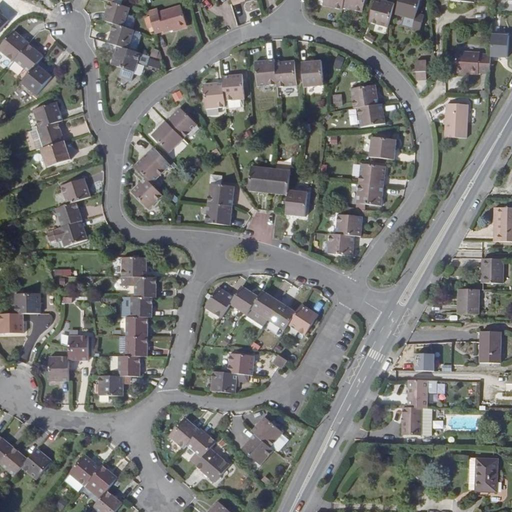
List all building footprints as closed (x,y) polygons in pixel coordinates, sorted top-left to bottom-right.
[(109,20),(117,23),(123,4),(119,3),(113,1),(109,0),(102,0),(98,18),(102,18),(109,20)] [(365,0),(344,0),(344,5),(363,8),(365,0)] [(389,25),(397,1),(391,0),(376,0),(371,19),(389,25)] [(421,0),(401,0),(401,3),(398,12),(406,14),(405,22),(423,27),(425,19),(417,17),(419,11),(421,0)] [(151,5),(143,7),(144,11),(146,16),(150,30),(158,28),(158,30),(170,26),(181,23),(175,3),(152,9),(151,5)] [(0,41),(15,24),(0,11),(0,41)] [(426,13),(419,11),(417,17),(425,19),(426,13)] [(140,18),(144,31),(151,34),(150,30),(146,16),(140,18)] [(129,27),(117,23),(109,20),(103,40),(113,43),(123,46),(129,27)] [(19,64),(33,47),(34,46),(19,33),(3,52),(17,65),(19,64)] [(489,58),(507,59),(508,35),(490,34),(489,58)] [(123,46),(113,43),(108,62),(131,69),(137,51),(123,46)] [(43,67),(48,60),(33,47),(19,64),(34,77),(43,67)] [(152,50),(150,57),(159,59),(161,52),(152,50)] [(486,77),(487,59),(477,58),(477,57),(453,56),(452,77),(475,79),(475,77),(486,77)] [(427,73),(427,67),(428,67),(428,57),(416,57),(416,67),(417,67),(418,73),(427,73)] [(254,84),(277,82),(275,61),(274,58),(252,60),(254,84)] [(160,64),(151,59),(148,65),(157,70),(160,64)] [(320,59),(300,61),(303,86),(322,84),(320,59)] [(277,82),(277,86),(295,84),(293,60),(275,61),(277,82)] [(34,77),(27,86),(41,99),(57,80),(43,67),(34,77)] [(120,71),(119,80),(131,82),(132,73),(120,71)] [(240,71),(222,73),(222,80),(224,98),(243,96),(240,71)] [(224,105),(224,98),(222,80),(202,82),(204,107),(224,105)] [(356,106),(377,103),(374,84),(350,87),(353,107),(356,106)] [(334,95),(334,107),(342,106),(341,95),(334,95)] [(461,135),(464,101),(442,100),(440,133),(461,135)] [(384,122),(381,103),(377,103),(356,106),(359,126),(384,122)] [(43,131),(62,124),(65,122),(59,104),(36,112),(43,131)] [(178,105),(164,119),(181,136),(195,122),(178,105)] [(181,136),(164,119),(150,133),(166,150),(181,136)] [(49,152),(69,145),(62,124),(43,131),(41,132),(49,152)] [(35,134),(43,154),(46,153),(49,152),(41,132),(35,134)] [(371,134),(369,154),(393,157),(395,137),(371,134)] [(75,164),(69,145),(49,152),(46,153),(53,171),(75,164)] [(169,164),(152,146),(131,166),(143,178),(149,184),(169,164)] [(359,159),(356,180),(381,183),(383,163),(359,159)] [(249,189),(268,191),(270,167),(252,165),(249,189)] [(270,167),(268,191),(288,193),(288,189),(289,180),(290,168),(270,167)] [(212,174),(211,183),(222,184),(223,175),(212,174)] [(75,201),(88,196),(82,177),(59,186),(66,204),(75,201)] [(149,184),(143,178),(129,192),(146,209),(160,195),(149,184)] [(381,183),(356,180),(354,198),(378,201),(381,183)] [(211,183),(208,203),(233,205),(235,186),(211,183)] [(288,193),(285,211),(285,213),(304,215),(307,190),(288,189),(288,193)] [(75,201),(66,204),(55,208),(61,226),(79,219),(81,219),(75,201)] [(230,225),(233,205),(208,203),(207,222),(230,225)] [(354,233),(360,233),(362,211),(337,209),(336,231),(354,233)] [(493,234),(493,242),(511,242),(511,209),(494,209),(494,218),(497,218),(496,234),(493,234)] [(86,238),(79,219),(61,226),(56,228),(63,247),(86,238)] [(297,230),(304,231),(305,222),(297,222),(297,230)] [(352,252),(354,233),(336,231),(328,231),(327,250),(352,252)] [(120,256),(120,275),(134,275),(144,274),(143,255),(120,256)] [(482,290),(503,290),(504,260),(482,260),(481,290),(482,290)] [(71,278),(71,270),(54,271),(55,278),(71,278)] [(154,274),(144,274),(134,275),(135,296),(149,295),(154,295),(154,274)] [(260,295),(243,284),(236,295),(232,302),(249,313),(249,312),(253,306),(260,295)] [(207,306),(224,316),(232,302),(236,295),(220,285),(207,306)] [(265,288),(260,295),(253,306),(270,317),(282,299),(265,288)] [(481,290),(460,289),(460,313),(481,313),(482,290),(481,290)] [(16,293),(16,313),(24,313),(42,313),(42,293),(16,293)] [(149,315),(149,295),(135,296),(130,295),(130,309),(130,315),(145,315),(149,315)] [(282,299),(270,317),(286,327),(291,320),(298,309),(282,299)] [(298,309),(291,320),(308,331),(321,311),(304,300),(298,309)] [(270,317),(253,306),(249,312),(267,323),(270,317)] [(16,313),(0,313),(0,332),(23,332),(24,313),(16,313)] [(145,334),(145,315),(130,315),(127,315),(127,335),(145,334)] [(505,365),(505,332),(486,332),(485,364),(505,365)] [(127,335),(127,355),(138,355),(146,354),(145,334),(127,335)] [(66,348),(66,360),(66,363),(85,363),(84,338),(65,338),(66,348)] [(288,357),(278,352),(273,361),(283,366),(288,357)] [(250,374),(253,374),(254,354),(230,353),(228,373),(238,373),(250,374)] [(414,374),(434,373),(434,354),(414,354),(414,374)] [(139,376),(138,355),(127,355),(119,355),(119,376),(123,376),(139,376)] [(66,363),(66,360),(46,361),(47,385),(66,384),(66,363)] [(250,374),(238,373),(228,373),(214,372),(213,391),(237,393),(238,380),(249,381),(250,374)] [(119,376),(99,377),(100,396),(123,396),(123,376),(119,376)] [(410,382),(409,407),(421,407),(426,407),(427,382),(410,382)] [(409,407),(402,407),(401,435),(420,435),(421,407),(409,407)] [(426,407),(421,407),(420,435),(430,435),(431,408),(426,407)] [(265,417),(252,432),(255,434),(270,447),(283,432),(265,417)] [(187,449),(200,433),(184,421),(169,440),(184,452),(187,449)] [(201,432),(200,433),(187,449),(202,461),(208,454),(216,444),(201,432)] [(270,447),(255,434),(243,449),(262,465),(274,449),(270,447)] [(0,435),(0,461),(13,445),(0,435)] [(29,459),(13,445),(0,461),(0,463),(16,476),(23,466),(29,459)] [(53,459),(38,448),(29,459),(23,466),(38,478),(53,459)] [(86,454),(71,473),(86,486),(90,481),(102,467),(86,454)] [(208,454),(202,461),(196,468),(211,481),(223,466),(208,454)] [(476,460),(475,495),(475,496),(498,497),(498,460),(476,460)] [(102,467),(90,481),(105,494),(108,491),(119,478),(103,465),(102,467)] [(81,492),(86,486),(71,473),(66,479),(81,492)] [(108,491),(105,494),(95,507),(101,511),(116,511),(123,503),(108,491)] [(230,511),(219,502),(210,511),(230,511)]
